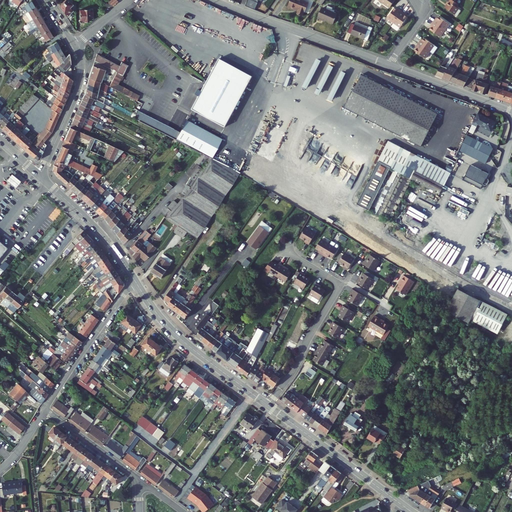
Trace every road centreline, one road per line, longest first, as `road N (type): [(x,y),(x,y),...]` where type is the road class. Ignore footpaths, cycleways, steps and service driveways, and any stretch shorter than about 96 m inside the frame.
road 1 (residential): [(286,250),(337,286),(267,405)]
road 2 (residential): [(214,0),(389,64)]
road 3 (tertiary): [(267,405),(181,339),(135,282)]
road 4 (tertiary): [(404,506),(267,405)]
road 5 (residential): [(135,282),(45,408)]
road 6 (tertiary): [(135,282),(100,232),(39,175)]
road 7 (tertiary): [(39,175),(80,83),(74,44)]
road 8 (residential): [(389,64),(511,110)]
